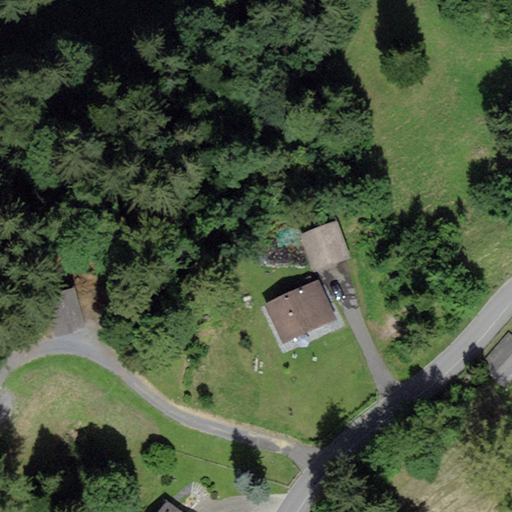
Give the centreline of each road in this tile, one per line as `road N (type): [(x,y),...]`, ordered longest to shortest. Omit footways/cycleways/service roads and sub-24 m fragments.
road 1 (residential): [(321,464),(166,413),(114,365),(69,348),(32,351),(0,377)]
road 2 (residential): [(511,289),(455,352),(321,464)]
